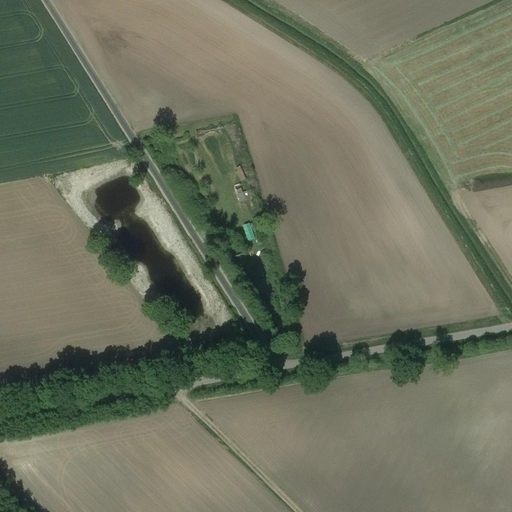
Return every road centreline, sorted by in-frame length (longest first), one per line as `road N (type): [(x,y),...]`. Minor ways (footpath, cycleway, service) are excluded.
road 1 (unclassified): [(45,0),(276,368)]
road 2 (unclassified): [(0,414),(276,368)]
road 3 (unclassified): [(276,368),(511,325)]
road 4 (track): [(300,511),(176,386)]
